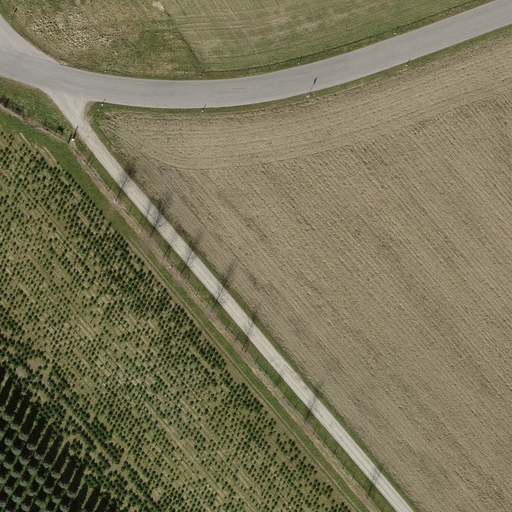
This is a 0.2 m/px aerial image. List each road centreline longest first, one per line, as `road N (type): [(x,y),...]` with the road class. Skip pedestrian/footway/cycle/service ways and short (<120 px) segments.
road 1 (track): [(59,79),(88,137),(403,511)]
road 2 (tertiary): [(0,61),(100,87),(207,94),(325,72),(511,7)]
